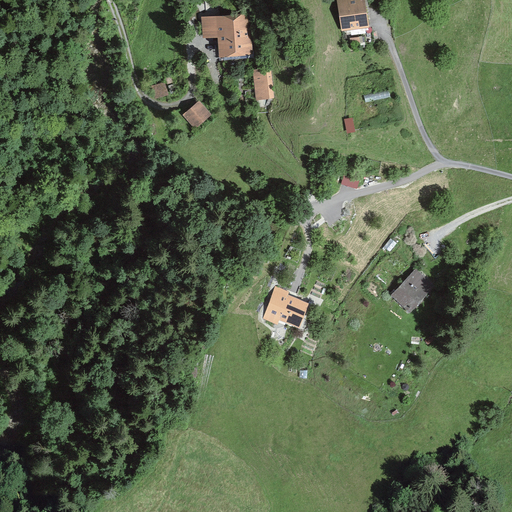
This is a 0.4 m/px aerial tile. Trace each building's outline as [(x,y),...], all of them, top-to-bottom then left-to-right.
[(366,26),(363,0),(340,3),(343,29),(366,26)] [(249,58),(246,17),(206,20),(207,33),(222,32),(224,60),(249,58)] [(273,97),(270,70),(254,72),(257,99),(273,97)] [(167,93),(164,83),(153,87),(156,97),(167,93)] [(199,102),(185,114),(195,126),(209,114),(199,102)] [(355,122),(347,123),(349,136),(357,135),(355,122)] [(343,188),(359,191),(362,179),(346,176),(343,188)] [(417,271),(396,294),(409,307),(423,292),(416,286),(424,278),(417,271)] [(284,290),(276,287),(264,318),(274,321),(277,314),(296,321),(302,304),(282,296),(284,290)]
